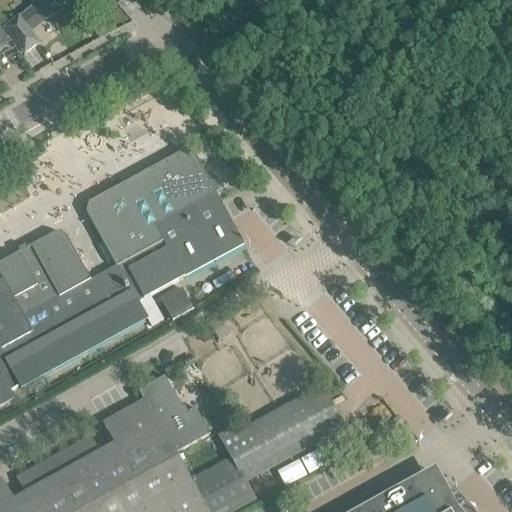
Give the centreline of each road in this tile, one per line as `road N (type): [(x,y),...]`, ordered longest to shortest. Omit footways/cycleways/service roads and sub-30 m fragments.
road 1 (tertiary): [(511,445),(162,31)]
road 2 (residential): [(0,129),(162,31)]
